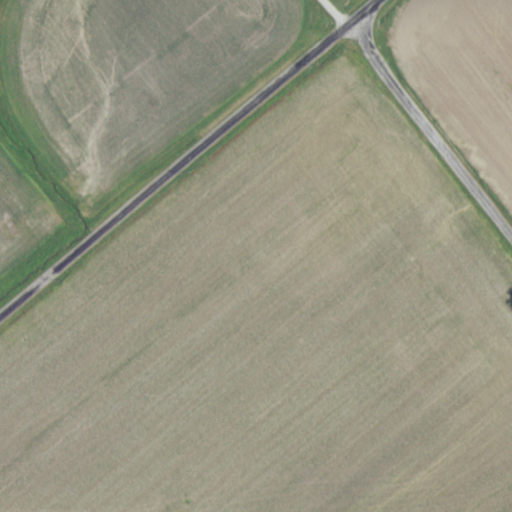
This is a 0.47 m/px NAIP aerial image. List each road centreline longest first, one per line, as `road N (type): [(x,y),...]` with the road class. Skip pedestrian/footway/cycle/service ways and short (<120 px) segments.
road 1 (residential): [(0,303),(373,0)]
road 2 (residential): [(511,198),(354,17)]
